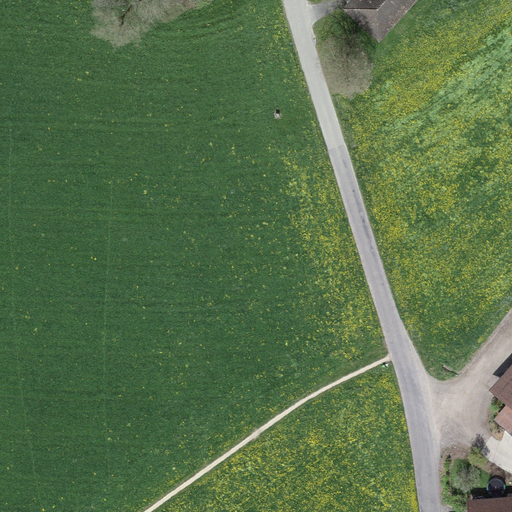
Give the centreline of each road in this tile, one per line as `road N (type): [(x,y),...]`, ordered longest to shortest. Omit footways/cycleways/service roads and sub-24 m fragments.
road 1 (residential): [(431,511),(403,351),(293,0)]
road 2 (track): [(417,416),(472,380),(511,332)]
